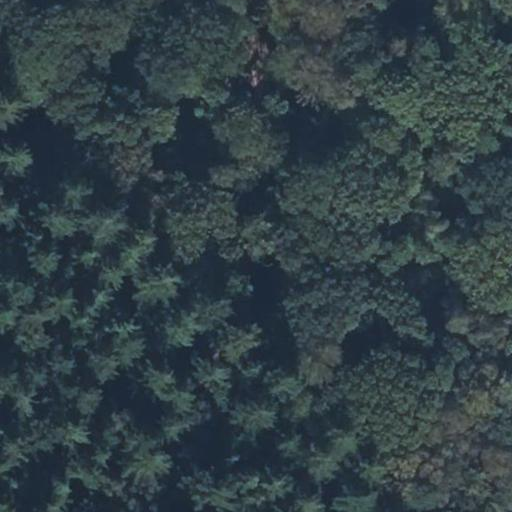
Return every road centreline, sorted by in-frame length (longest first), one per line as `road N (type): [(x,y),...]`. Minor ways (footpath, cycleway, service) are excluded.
road 1 (track): [(0,124),(379,511)]
road 2 (track): [(61,187),(263,0)]
